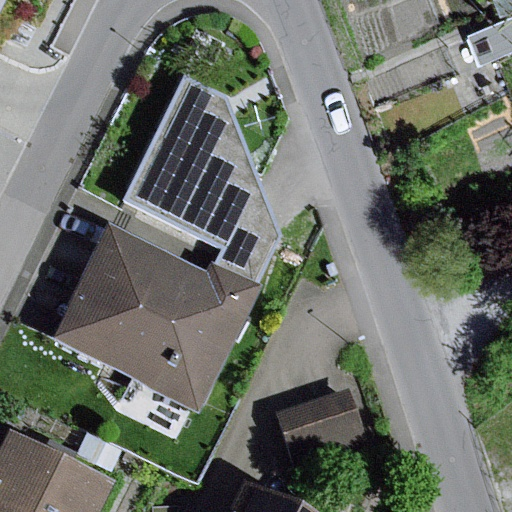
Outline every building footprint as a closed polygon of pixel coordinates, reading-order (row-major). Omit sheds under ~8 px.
[(16,27),(9,45),(25,51),(32,33),(16,27)] [(205,276),(103,227),(45,347),(196,420),(259,291),(252,288),(277,237),(219,102),(178,82),(116,209),(214,257),(210,266),(205,276)] [(347,397),(274,419),(297,491),(369,469),(347,397)] [(96,511),(107,491),(3,440),(0,447),(0,511),(96,511)] [(278,511),(236,492),(226,511),(278,511)]
